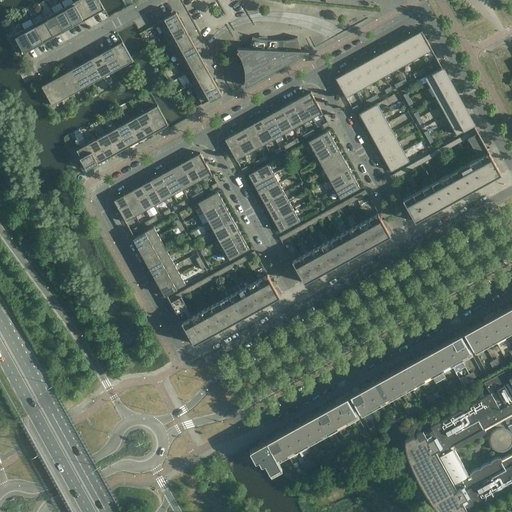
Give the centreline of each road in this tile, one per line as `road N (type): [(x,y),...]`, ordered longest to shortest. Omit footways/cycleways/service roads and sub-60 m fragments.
road 1 (residential): [(205,134),(101,197),(179,348),(190,362),(202,362),(301,307)]
road 2 (secondary): [(511,217),(223,376),(174,416),(149,421)]
road 3 (residential): [(235,409),(254,423),(511,280)]
road 4 (secondary): [(235,409),(511,257)]
road 5 (trunk): [(135,420),(0,229)]
road 6 (trunk): [(106,511),(0,318)]
road 7 (residential): [(205,134),(301,307)]
road 8 (residential): [(411,246),(316,73)]
road 9 (trunk): [(0,351),(88,511)]
road 10 (residential): [(511,165),(426,12)]
road 11 (secondary): [(135,420),(101,455),(47,485),(1,491)]
road 12 (residential): [(34,68),(159,0)]
road 13 (residential): [(316,73),(205,134)]
road 14 (residential): [(426,12),(316,73)]
road 15 (residential): [(301,307),(411,246)]
road 16 (secondary): [(44,511),(115,467),(156,461)]
